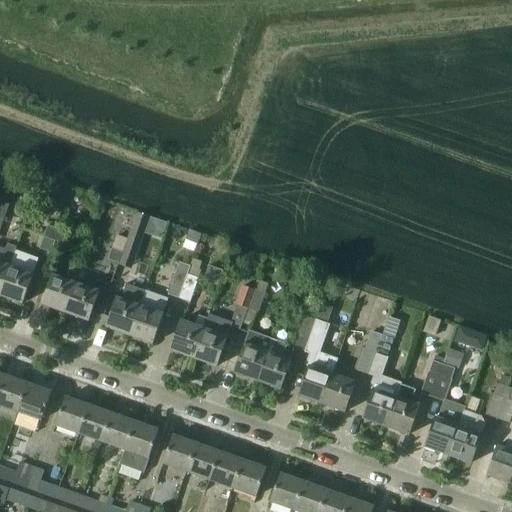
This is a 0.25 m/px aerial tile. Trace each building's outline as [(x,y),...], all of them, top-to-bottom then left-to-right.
[(0,230),(9,205),(0,201),(0,230)] [(123,253),(119,264),(130,268),(142,234),(142,232),(161,239),(167,223),(137,213),(131,230),(123,253)] [(40,249),(51,253),(55,242),(59,231),(48,227),(40,249)] [(71,235),(59,231),(55,242),(67,246),(71,235)] [(0,295),(16,251),(17,247),(7,244),(5,249),(0,247),(0,295)] [(108,260),(119,264),(123,252),(112,249),(108,260)] [(0,295),(23,304),(33,274),(39,259),(16,251),(0,295)] [(71,263),(66,279),(53,275),(42,305),(65,313),(76,283),(77,283),(82,267),(71,263)] [(179,263),(168,295),(179,299),(187,274),(190,266),(179,263)] [(190,303),(201,270),(190,266),(187,274),(179,299),(190,303)] [(99,291),(77,283),(76,283),(65,313),(89,321),(99,291)] [(130,335),(145,291),(127,285),(122,299),(117,297),(106,327),(130,335)] [(237,305),(248,309),(252,297),(254,290),(243,286),(237,305)] [(254,290),(252,297),(248,309),(259,313),(266,295),(254,290)] [(145,291),(130,335),(153,344),(168,299),(145,291)] [(233,323),(231,323),(209,315),(207,319),(208,319),(194,358),(217,367),(231,328),(233,323)] [(194,358),(208,319),(207,319),(198,316),(195,325),(181,320),(170,349),(194,358)] [(300,327),(292,348),(304,352),(312,331),(316,320),(305,316),(301,327),(300,327)] [(327,324),(316,320),(312,331),(324,335),(327,324)] [(455,340),(482,350),(486,336),(487,335),(460,325),(460,326),(455,340)] [(258,381),(268,351),(272,340),(249,331),(234,373),(258,381)] [(338,359),(318,352),(324,335),(312,331),(304,352),(310,354),(306,365),(309,366),(298,396),(304,398),(322,404),(332,374),(338,359)] [(371,332),(365,350),(364,349),(357,371),(369,375),(376,353),(382,336),(371,332)] [(393,339),(382,336),(376,353),(388,357),(393,339)] [(292,360),(283,357),(287,345),(272,340),(258,381),(281,390),(292,360)] [(402,384),(401,383),(388,379),(382,377),(388,357),(376,353),(369,375),(373,377),(370,387),(374,389),(363,419),(386,427),(401,385),(402,386),(402,384)] [(444,365),(442,365),(433,361),(429,373),(440,376),(444,365)] [(455,369),(444,365),(440,376),(451,380),(455,369)] [(433,398),(440,376),(429,373),(428,372),(421,394),(433,398)] [(332,374),(322,404),(345,412),(356,382),(332,374)] [(0,404),(18,411),(28,383),(6,375),(0,390),(0,404)] [(451,380),(440,376),(433,398),(444,402),(451,380)] [(28,383),(18,411),(42,420),(52,392),(28,383)] [(493,394),(504,398),(508,388),(499,385),(497,384),(493,394)] [(416,391),(402,386),(401,385),(386,427),(410,435),(420,405),(418,405),(420,398),(414,396),(416,391)] [(497,420),(504,398),(493,394),(492,394),(485,416),(497,420)] [(80,433),(90,405),(67,397),(57,425),(80,433)] [(511,416),(511,400),(504,398),(497,420),(509,424),(511,416)] [(103,441),(113,413),(90,405),(80,433),(103,441)] [(425,447),(448,455),(459,425),(463,414),(442,407),(438,418),(436,417),(425,447)] [(464,411),(459,425),(448,455),(472,463),(485,425),(482,417),(464,411)] [(126,449),(136,422),(113,413),(103,441),(126,449)] [(136,422),(126,449),(126,450),(121,465),(144,473),(160,430),(136,422)] [(511,429),(505,448),(497,445),(487,475),(510,483),(511,478),(511,429)] [(188,471),(198,443),(174,435),(164,463),(188,471)] [(211,480),(221,452),(198,443),(188,471),(211,480)] [(234,488),(244,460),(221,452),(211,480),(234,488)] [(244,460),(234,488),(257,496),(267,468),(244,460)] [(20,463),(16,473),(0,466),(0,480),(25,489),(33,467),(20,463)] [(41,482),(45,472),(33,467),(25,489),(57,500),(61,489),(41,482)] [(295,510),(305,482),(281,474),(271,502),(295,510)] [(300,511),(320,511),(328,490),(305,482),(295,510),(300,511)] [(9,489),(5,500),(30,509),(34,498),(9,489)] [(61,489),(57,500),(79,508),(84,497),(61,489)] [(346,511),(351,498),(328,490),(320,511),(346,511)] [(101,496),(98,502),(84,497),(79,508),(89,511),(103,511),(109,498),(101,496)] [(34,498),(30,509),(38,511),(54,511),(57,506),(34,498)] [(111,506),(113,500),(109,498),(103,511),(137,511),(140,505),(130,501),(126,511),(111,506)] [(351,498),(346,511),(372,511),(375,507),(351,498)]
